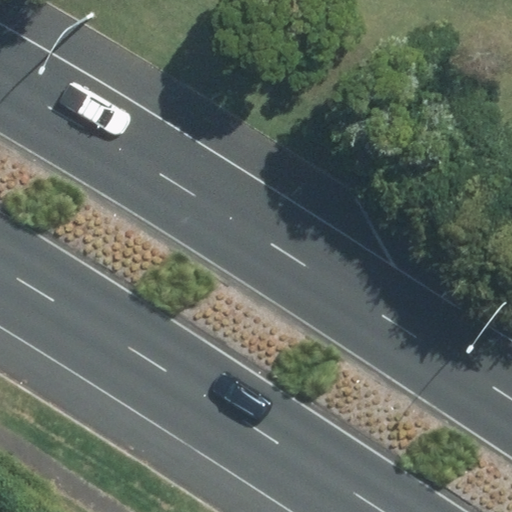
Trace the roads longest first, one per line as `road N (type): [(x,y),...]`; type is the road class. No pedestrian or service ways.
road 1 (primary): [(0,86),(511,400)]
road 2 (primary): [(385,511),(0,268)]
